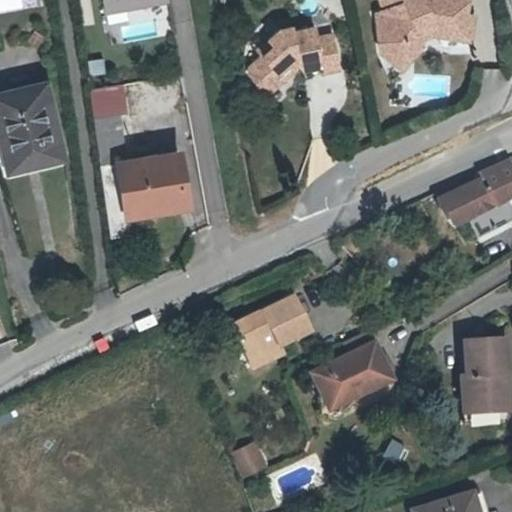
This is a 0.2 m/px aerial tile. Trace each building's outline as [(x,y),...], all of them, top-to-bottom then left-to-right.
[(442,31),(475,36),(478,11),(472,10),(473,0),(386,0),(390,6),(394,17),(383,30),(385,47),(401,44),(415,54),(426,38),(423,29),(439,23),(442,31)] [(380,11),(383,30),(394,17),(390,6),(380,11)] [(294,26),(281,28),(259,49),(264,55),(251,68),(251,74),(270,94),(287,78),(280,71),(298,53),(301,64),(308,68),(325,64),(327,72),(344,68),(335,33),(320,37),(317,26),(295,31),(294,26)] [(407,64),(415,54),(401,44),(385,47),(407,64)] [(287,78),(301,64),(298,53),(280,71),(287,78)] [(309,76),(327,72),(325,64),(308,68),(309,76)] [(88,88),(92,117),(126,112),(121,82),(88,88)] [(0,94),(0,115),(13,170),(67,156),(51,83),(0,94)] [(94,121),(97,162),(111,160),(110,140),(121,139),(120,119),(94,121)] [(188,201),(181,150),(103,162),(113,234),(155,227),(152,206),(188,201)] [(484,179),(511,166),(508,159),(481,172),(484,179)] [(437,193),(441,201),(448,218),(451,225),(467,217),(477,236),(511,218),(511,205),(508,198),(511,195),(511,189),(510,185),(511,184),(511,165),(511,166),(484,179),(463,189),(460,185),(456,184),(437,193)] [(448,218),(441,201),(430,206),(438,224),(448,218)] [(251,362),(281,347),(309,334),(293,298),(234,327),(251,362)] [(368,333),(344,345),(349,356),(374,345),(368,333)] [(499,377),(511,376),(509,340),(466,342),(468,378),(463,378),(465,415),(505,413),(504,389),(500,385),(499,377)] [(311,374),(327,409),(390,380),(374,345),(349,356),(311,374)] [(284,355),(281,347),(251,362),(255,369),(284,355)] [(511,412),(511,398),(511,376),(499,377),(500,385),(504,389),(505,413),(465,415),(466,426),(507,424),(506,413),(511,412)] [(253,439),(226,451),(239,478),(266,466),(253,439)] [(419,511),(480,511),(474,493),(419,511)]
